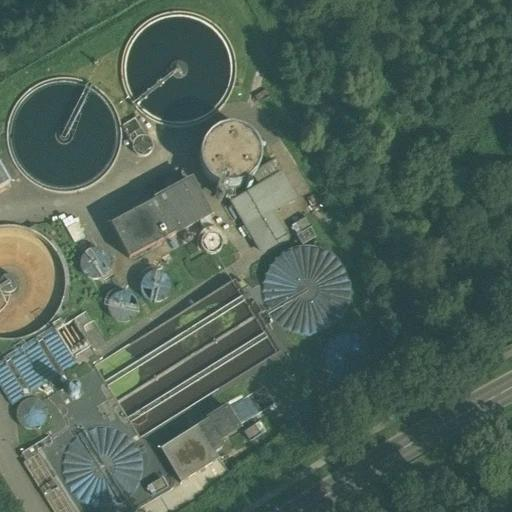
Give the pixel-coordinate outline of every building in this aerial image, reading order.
[(134,119),(121,127),(132,145),(133,143),(133,141),(135,139),(136,138),(138,137),(142,136),(145,137),(134,119)] [(259,170),(261,157),(259,145),(252,135),(242,128),(229,126),(217,128),(207,135),(200,146),(198,158),(201,170),(208,181),(218,187),(230,190),(242,187),(252,180),(259,170)] [(152,151),(153,147),(152,143),(150,139),(146,137),(145,137),(142,136),(138,137),(136,138),(135,139),(133,143),(132,147),(133,151),(135,154),(138,157),(142,157),(146,156),(150,154),(152,151)] [(0,189),(10,184),(0,167),(0,189)] [(281,175),(233,203),(262,252),(285,238),(270,213),(295,199),(281,175)] [(190,182),(156,200),(174,235),(209,216),(190,182)] [(218,187),(216,187),(215,192),(225,195),(226,190),(221,189),(218,187)] [(156,200),(110,224),(128,259),(174,235),(156,200)] [(310,229),(296,237),(300,243),(313,235),(310,229)] [(327,232),(311,240),(314,247),(331,239),(327,232)] [(222,249),(223,244),(222,240),(219,236),(215,234),(211,233),(206,234),(202,236),(200,240),(199,245),(200,249),(202,253),(206,256),(211,256),(215,255),(219,253),(222,249)] [(77,396),(78,394),(77,392),(76,390),(74,388),(72,388),(70,389),(68,390),(67,392),(66,394),(67,396),(68,398),(70,399),(72,399),(74,399),(76,398),(77,396)] [(264,388),(227,411),(226,410),(207,422),(219,441),(220,441),(238,429),(237,428),(274,405),(264,388)] [(207,422),(159,451),(180,484),(218,461),(214,455),(218,452),(220,450),(221,446),(220,442),(220,441),(219,441),(207,422)] [(48,438),(20,455),(25,462),(36,455),(35,454),(44,448),(48,451),(51,444),(48,438)] [(71,511),(36,455),(25,462),(22,464),(52,511),(71,511)] [(238,455),(230,462),(236,468),(243,462),(238,455)] [(167,474),(141,487),(147,499),(173,487),(167,474)]
